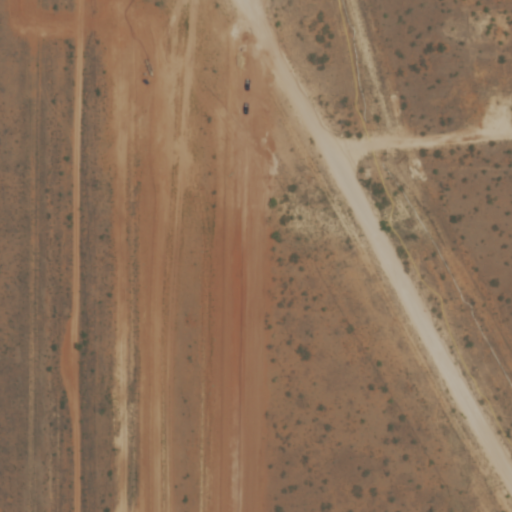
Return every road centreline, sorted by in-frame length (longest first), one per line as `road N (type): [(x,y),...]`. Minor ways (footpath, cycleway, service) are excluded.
road 1 (residential): [(511,474),(244,0)]
road 2 (residential): [(87,511),(94,0)]
road 3 (residential): [(319,133),(511,136)]
